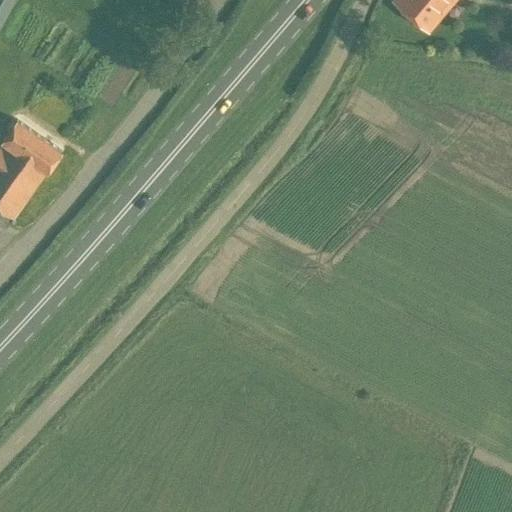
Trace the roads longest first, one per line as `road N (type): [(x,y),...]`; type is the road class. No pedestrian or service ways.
road 1 (unclassified): [(0,449),(252,170),(325,71),(364,0)]
road 2 (primary): [(0,347),(305,0)]
road 3 (unclassified): [(0,283),(217,0)]
